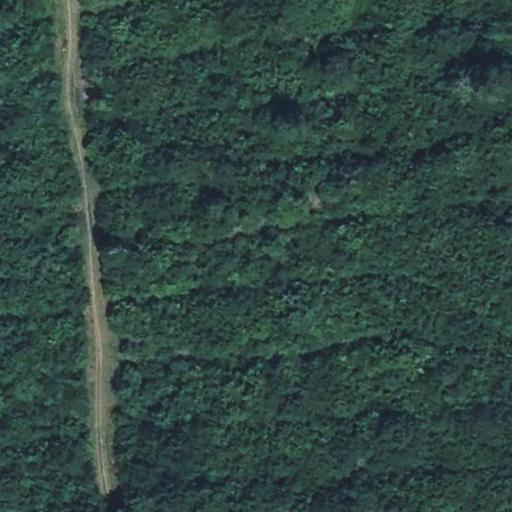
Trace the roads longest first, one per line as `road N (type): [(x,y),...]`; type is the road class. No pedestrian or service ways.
road 1 (track): [(245,0),(294,511)]
road 2 (track): [(66,0),(108,511)]
